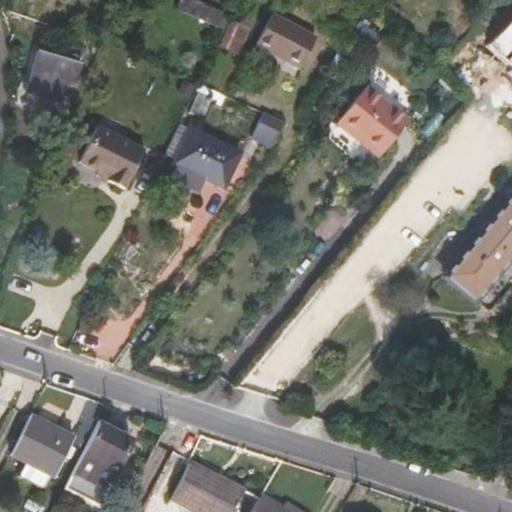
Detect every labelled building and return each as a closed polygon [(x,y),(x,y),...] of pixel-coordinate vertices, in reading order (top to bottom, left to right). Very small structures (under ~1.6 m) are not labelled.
[(222,15),(187,0),(183,0),(179,11),(217,27),(222,15)] [(299,69),(315,38),(270,13),(253,44),(299,69)] [(236,53),(247,29),(231,22),(220,45),(236,53)] [(35,95),(32,103),(44,106),(47,98),(59,102),(61,95),(67,96),(81,64),(36,51),(25,92),(35,95)] [(202,119),(214,92),(198,84),(194,91),(197,92),(188,113),(202,119)] [(407,121),(365,87),(335,122),(355,139),(359,134),(381,153),(407,121)] [(262,113),(250,138),(270,148),(283,123),(262,113)] [(108,130),(96,124),(79,160),(91,167),(108,130)] [(163,155),(173,160),(188,130),(178,125),(163,155)] [(222,189),(239,153),(189,128),(188,130),(173,160),(171,164),(173,165),(166,178),(190,190),(197,176),(204,180),(222,189)] [(130,141),(108,130),(91,167),(98,170),(108,175),(106,179),(112,181),(130,141)] [(355,139),(378,157),(381,153),(359,134),(355,139)] [(143,148),(130,141),(112,181),(124,187),(143,148)] [(108,175),(98,170),(96,173),(106,179),(108,175)] [(197,176),(190,190),(197,193),(204,180),(197,176)] [(511,194),(443,277),(474,303),(511,257),(511,194)] [(398,414),(385,410),(377,434),(390,438),(398,414)] [(9,455),(53,477),(72,438),(29,416),(9,455)] [(131,436),(100,420),(72,472),(103,488),(131,436)] [(168,501),(190,511),(232,511),(243,491),(188,462),(168,501)] [(103,488),(72,472),(65,486),(96,502),(103,488)] [(261,494),(250,511),(289,511),(281,507),(261,494)] [(302,511),(285,501),(281,507),(289,511),(302,511)]
